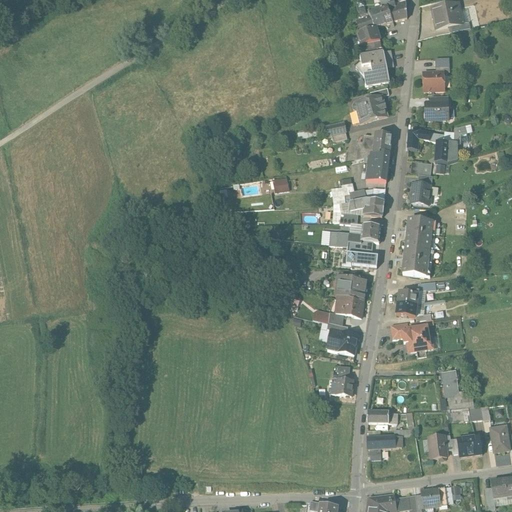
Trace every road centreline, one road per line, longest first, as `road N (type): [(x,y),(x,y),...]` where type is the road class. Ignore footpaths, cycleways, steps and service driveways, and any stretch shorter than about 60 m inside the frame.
road 1 (residential): [(411,0),(356,492)]
road 2 (unclassified): [(0,143),(227,0)]
road 3 (residential): [(356,492),(192,511)]
road 4 (residential): [(356,492),(511,469)]
